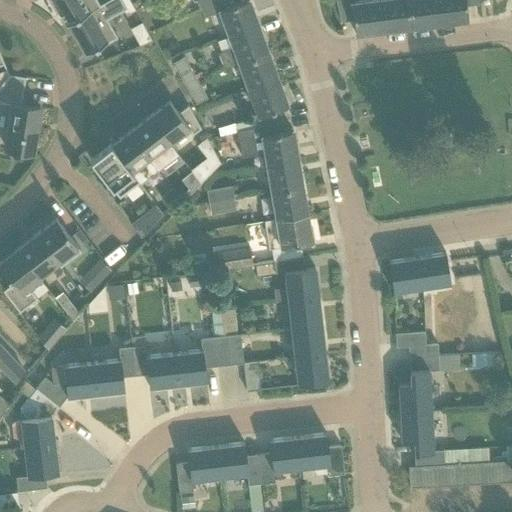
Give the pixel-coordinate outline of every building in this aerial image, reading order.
[(99,5),(95,0),(51,0),(66,25),(68,24),(100,6),(99,5)] [(106,19),(126,8),(121,0),(106,0),(99,5),(100,6),(68,24),(85,55),(117,37),(106,19)] [(134,11),(127,0),(121,0),(126,8),(123,10),(126,15),(134,11)] [(227,38),(258,27),(248,0),(246,0),(227,7),(222,0),(214,0),(198,7),(204,17),(217,13),(227,38)] [(383,30),(378,0),(360,0),(350,1),(350,0),(334,0),(341,22),(352,20),(354,34),(383,30)] [(411,27),(407,0),(378,0),(383,30),(411,27)] [(438,24),(435,0),(407,0),(411,27),(438,24)] [(435,0),(438,24),(467,20),(465,6),(477,4),(476,0),(435,0)] [(237,64),(267,53),(258,27),(227,38),(231,48),(218,53),(224,69),(237,64)] [(246,90),(277,79),(267,53),(237,64),(246,90)] [(183,58),(173,64),(184,85),(195,79),(183,58)] [(0,102),(11,104),(4,147),(32,152),(39,108),(20,104),(25,77),(8,74),(0,84),(0,102)] [(195,79),(184,85),(196,105),(206,98),(195,79)] [(256,127),(281,122),(276,110),(287,106),(277,79),(246,90),(255,116),(254,116),(255,121),(256,127)] [(200,128),(187,105),(177,112),(168,100),(149,115),(170,142),(188,129),(192,134),(200,128)] [(170,142),(149,115),(130,130),(151,157),(158,167),(177,152),(170,142)] [(256,127),(255,121),(252,122),(251,120),(234,124),(234,123),(217,128),(219,136),(236,132),(256,127)] [(264,164),(296,159),(292,131),(282,132),(281,122),(256,127),(236,132),(241,157),(262,153),(264,164)] [(139,181),(158,167),(151,157),(130,130),(111,144),(139,181)] [(207,140),(199,146),(208,158),(215,154),(207,140)] [(139,181),(111,144),(110,143),(89,159),(111,188),(118,197),(139,181)] [(269,192),(301,187),(296,159),(264,164),(269,192)] [(200,183),(191,172),(181,179),(191,192),(200,183)] [(208,203),(233,199),(231,187),(206,191),(208,203)] [(274,219),(306,214),(301,187),(269,192),(274,219)] [(173,188),(160,198),(169,209),(180,197),(173,188)] [(210,215),(235,210),(233,199),(208,203),(210,215)] [(155,204),(130,223),(140,237),(162,214),(155,204)] [(254,242),(266,241),(263,214),(251,216),(254,242)] [(277,261),(301,256),(299,245),(311,243),(306,214),(274,219),(264,220),(268,249),(275,248),(277,261)] [(77,247),(55,218),(36,233),(61,266),(80,251),(77,247)] [(61,266),(36,233),(16,248),(41,280),(42,279),(39,277),(39,276),(57,263),(60,267),(61,266)] [(221,270),(252,265),(249,247),(218,252),(221,270)] [(16,248),(0,260),(0,267),(12,283),(2,290),(18,312),(36,298),(29,288),(41,280),(16,248)] [(445,253),(416,257),(421,288),(449,283),(446,262),(445,253)] [(286,301),(318,297),(314,268),(303,270),(301,256),(277,261),(255,265),(256,276),(283,273),(286,301)] [(416,257),(388,262),(392,292),(421,288),(416,257)] [(111,275),(98,263),(88,273),(101,285),(111,275)] [(74,264),(73,276),(88,277),(89,266),(74,264)] [(189,277),(167,280),(169,290),(191,287),(189,277)] [(106,286),(88,303),(89,313),(109,311),(108,301),(124,299),(123,284),(106,286)] [(290,329),(321,325),(318,297),(286,301),(290,329)] [(59,304),(71,319),(77,313),(66,298),(59,304)] [(209,311),(212,338),(214,338),(226,336),(236,335),(233,308),(209,311)] [(293,357),(324,354),(321,325),(290,329),(293,357)] [(44,329),(37,337),(46,348),(54,339),(44,329)] [(407,347),(424,345),(423,331),(395,334),(395,347),(407,347)] [(229,365),(242,363),(239,335),(236,335),(226,336),(229,365)] [(131,347),(145,346),(144,336),(130,338),(131,346),(131,347)] [(216,366),(229,365),(226,336),(214,338),(216,366)] [(204,368),(216,366),(214,338),(212,338),(200,339),(201,350),(173,353),(177,384),(206,381),(204,368)] [(408,359),(437,357),(437,344),(424,345),(407,347),(408,359)] [(0,345),(0,366),(15,383),(23,370),(0,345)] [(122,378),(135,376),(131,347),(131,346),(117,348),(118,359),(91,362),(95,394),(124,390),(122,378)] [(177,384),(173,353),(146,356),(145,346),(131,347),(135,376),(146,375),(148,388),(177,384)] [(297,386),(327,383),(324,354),(293,357),(297,386)] [(470,367),(494,366),(493,354),(470,354),(470,367)] [(399,413),(431,412),(429,371),(438,371),(458,370),(457,356),(437,357),(408,359),(409,384),(397,384),(399,413)] [(246,392),(259,390),(256,361),(242,363),(246,392)] [(95,394),(91,362),(49,366),(51,384),(44,378),(36,388),(59,407),(66,397),(95,394)] [(51,417),(59,407),(36,388),(35,389),(24,381),(18,392),(26,398),(19,407),(20,420),(15,420),(11,424),(13,437),(18,440),(19,449),(23,449),(54,445),(51,417)] [(414,466),(488,463),(488,448),(433,451),(431,412),(399,413),(401,442),(413,441),(414,466)] [(297,437),(301,468),(302,479),(344,474),(340,445),(327,447),(326,434),(297,437)] [(270,453),(257,455),(261,484),(274,482),(273,471),(301,468),(297,437),(268,440),(270,453)] [(244,443),(215,447),(218,477),(246,474),(247,485),(257,484),(261,484),(257,455),(245,456),(244,443)] [(46,488),(44,475),(57,474),(54,445),(23,449),(26,477),(15,478),(17,491),(46,488)] [(188,463),(175,464),(178,493),(191,492),(190,480),(218,477),(215,447),(186,450),(188,463)] [(408,488),(511,482),(511,461),(506,462),(488,463),(414,466),(408,466),(408,488)] [(273,471),(274,482),(302,479),(301,468),(273,471)]
